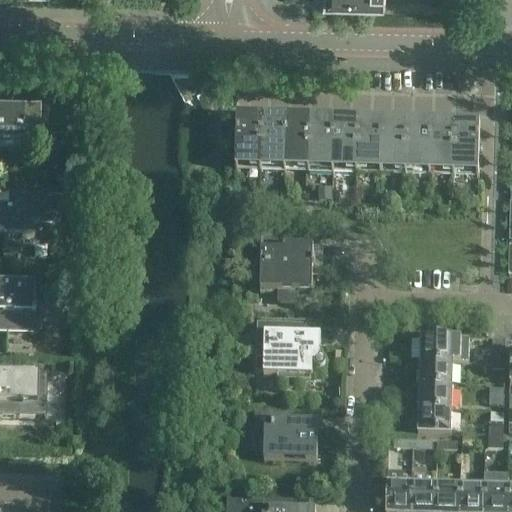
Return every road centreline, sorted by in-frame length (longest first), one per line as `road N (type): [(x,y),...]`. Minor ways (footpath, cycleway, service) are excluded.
road 1 (residential): [(357,511),(361,300),(511,305)]
road 2 (unclassified): [(493,51),(225,39)]
road 3 (unclassified): [(225,39),(0,38)]
